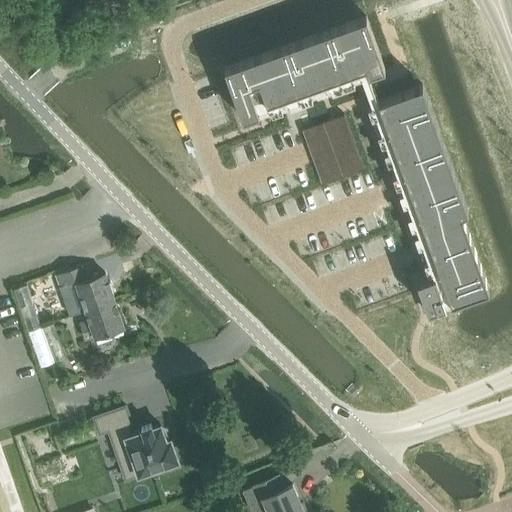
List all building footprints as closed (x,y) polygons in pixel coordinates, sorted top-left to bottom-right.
[(366,16),(225,67),(244,118),(260,113),(249,84),(260,80),(268,101),(366,65),(369,73),(385,67),(366,16)] [(423,84),(379,100),(441,272),(435,274),(435,273),(434,274),(430,275),(418,280),(423,293),(428,308),(429,310),(490,288),(462,213),(469,211),(423,84)] [(66,293),(73,314),(86,309),(115,299),(105,272),(87,278),(83,265),(71,269),(57,275),(64,293),(66,293)] [(27,284),(14,288),(29,329),(41,325),(27,284)] [(122,327),(124,326),(115,299),(86,309),(89,319),(81,322),(87,339),(113,330),(114,332),(123,329),(122,327)] [(41,366),(53,362),(41,325),(29,329),(41,366)] [(126,405),(94,416),(100,433),(111,429),(114,438),(112,439),(119,461),(133,456),(139,474),(160,467),(161,471),(176,466),(174,462),(179,461),(171,439),(167,440),(161,424),(153,427),(152,423),(142,427),(142,428),(134,431),(130,422),(132,421),(126,405)] [(280,475),(243,490),(252,511),(304,511),(293,484),(286,487),(285,488),(280,475)] [(233,496),(224,500),(227,507),(228,509),(237,505),(233,496)]
